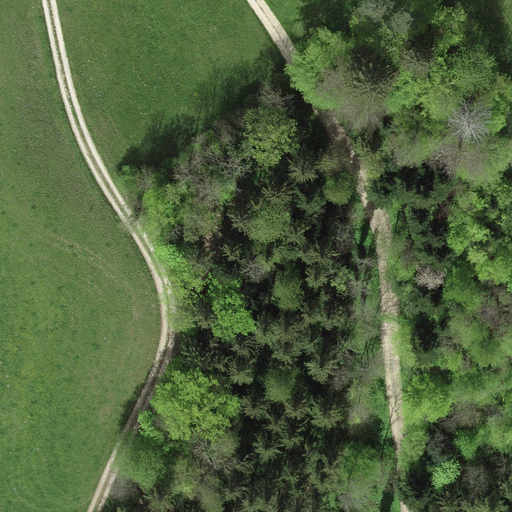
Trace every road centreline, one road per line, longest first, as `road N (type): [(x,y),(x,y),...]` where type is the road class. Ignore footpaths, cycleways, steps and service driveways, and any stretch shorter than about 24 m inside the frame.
road 1 (track): [(49,0),(63,78),(102,171),(167,277),(168,343),(98,511)]
road 2 (track): [(406,511),(384,227),(344,142),(252,0)]
